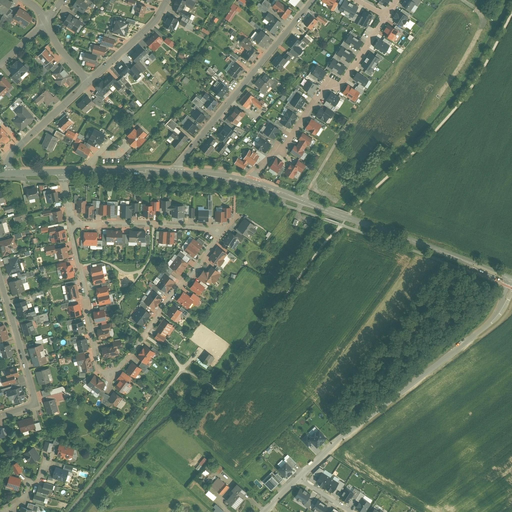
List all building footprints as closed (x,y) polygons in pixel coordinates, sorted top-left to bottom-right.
[(12,5),(4,0),(0,0),(0,10),(6,14),(9,9),(12,5)] [(79,0),(77,0),(73,6),(83,13),(88,6),(83,3),(79,0)] [(180,0),(178,5),(189,11),(194,2),(189,0),(184,0),(185,0),(184,0),(180,0)] [(256,7),(265,13),(271,4),(264,0),(263,0),(261,4),(259,3),(256,7)] [(337,0),(323,0),(322,3),(333,8),(337,0)] [(416,4),(410,0),(405,0),(401,5),(410,12),(416,4)] [(278,13),(276,14),(284,20),(291,11),(284,5),(283,6),(276,1),(271,7),(278,13)] [(351,4),(345,1),(339,9),(346,13),(351,4)] [(237,11),(239,13),(242,9),(233,3),(230,8),(231,8),(224,19),(230,22),(237,11)] [(146,7),(138,4),(135,15),(143,17),(146,7)] [(357,8),(351,4),(346,13),(352,17),(357,8)] [(189,11),(178,5),(174,12),(187,19),(191,12),(189,11)] [(31,18),(19,10),(15,17),(13,20),(26,27),(31,18)] [(367,28),(372,15),(363,11),(361,16),(357,14),(353,22),(367,28)] [(170,12),(166,19),(177,26),(181,19),(170,12)] [(269,23),(265,28),(274,35),(283,24),(269,13),(264,19),(269,23)] [(394,22),(403,28),(409,19),(400,13),(394,22)] [(82,22),(68,14),(61,25),(76,34),(82,22)] [(15,17),(11,15),(8,18),(6,22),(10,24),(13,20),(15,17)] [(326,22),(318,16),(316,19),(324,25),(326,22)] [(128,21),(113,17),(111,25),(126,29),(128,21)] [(316,22),(310,17),(303,25),(309,30),(316,22)] [(173,33),(177,26),(166,19),(162,26),(173,33)] [(126,29),(111,25),(109,32),(124,36),(126,29)] [(394,29),(388,25),(382,34),(392,41),(396,34),(400,36),(403,31),(396,26),(394,29)] [(260,32),(253,41),(262,48),(269,39),(260,32)] [(149,40),(146,42),(154,51),(157,48),(160,45),(159,43),(162,40),(156,33),(149,40)] [(356,38),(350,34),(345,42),(357,49),(362,42),(356,38)] [(115,40),(103,37),(101,44),(113,47),(115,40)] [(300,43),(293,37),(286,45),(299,55),(302,51),(297,47),(300,43)] [(175,44),(167,38),(164,42),(172,47),(175,44)] [(253,44),(245,38),(240,44),(248,50),(253,44)] [(372,47),(383,54),(391,43),(384,38),(381,40),(378,38),(372,47)] [(106,48),(94,45),(92,52),(104,55),(106,48)] [(146,53),(141,47),(133,54),(139,60),(146,53)] [(342,47),(337,54),(349,62),(354,55),(342,47)] [(251,64),(259,54),(252,48),(244,58),(251,64)] [(54,58),(45,49),(41,53),(38,56),(46,65),(54,58)] [(235,62),(238,57),(231,52),(227,57),(235,62)] [(97,57),(85,53),(83,60),(95,64),(97,57)] [(375,65),(379,59),(370,53),(366,59),(375,65)] [(279,55),(270,64),(279,72),(290,58),(287,56),(284,59),(279,55)] [(371,71),(375,65),(366,59),(362,65),(371,71)] [(27,70),(18,60),(13,64),(23,75),(27,70)] [(334,60),(329,67),(341,75),(346,68),(334,60)] [(124,63),(116,70),(123,77),(123,76),(128,72),(130,69),(124,63)] [(234,63),(226,73),(234,80),(243,70),(234,63)] [(12,64),(6,70),(17,82),(22,76),(12,64)] [(134,65),(130,69),(128,72),(136,80),(140,76),(139,74),(141,72),(141,73),(142,73),(134,65)] [(327,72),(316,65),(311,74),(321,80),(327,72)] [(70,76),(61,66),(54,73),(59,79),(57,81),(56,81),(60,86),(65,81),(69,85),(74,81),(70,77),(70,76)] [(214,66),(212,69),(209,67),(205,72),(212,76),(217,69),(214,66)] [(357,72),(353,79),(365,87),(369,80),(357,72)] [(110,74),(102,81),(109,90),(112,87),(116,91),(122,87),(110,74)] [(261,79),(270,87),(272,88),(276,84),(265,74),(261,79)] [(185,76),(181,81),(186,85),(190,80),(185,76)] [(270,87),(261,79),(259,77),(253,84),(264,93),(270,87)] [(11,88),(2,78),(0,79),(0,85),(0,86),(0,90),(4,96),(7,94),(6,92),(11,88)] [(317,85),(308,79),(302,89),(311,94),(317,85)] [(101,97),(109,90),(102,81),(93,88),(101,97)] [(215,87),(211,92),(221,100),(229,90),(221,84),(217,88),(215,87)] [(359,93),(348,86),(343,93),(354,100),(359,93)] [(46,89),(32,102),(38,108),(43,104),(47,108),(54,103),(55,104),(60,100),(55,95),(53,97),(46,89)] [(246,94),(239,103),(245,108),(250,102),(259,109),(262,105),(246,94)] [(295,94),(292,98),(302,105),(305,100),(300,97),(295,94)] [(87,95),(76,105),(85,114),(96,105),(87,95)] [(197,98),(192,103),(199,108),(202,104),(209,110),(215,104),(205,95),(200,101),(197,98)] [(299,109),(302,105),(292,98),(289,103),(295,106),(299,109)] [(128,105),(132,109),(136,105),(132,100),(128,105)] [(34,118),(23,106),(16,113),(18,112),(21,115),(14,122),(17,125),(21,130),(27,125),(34,118)] [(324,112),(319,109),(315,116),(325,123),(329,116),(331,118),(334,113),(326,108),(324,112)] [(197,109),(191,116),(199,123),(205,116),(197,109)] [(236,110),(228,121),(232,123),(233,122),(237,125),(245,114),(241,111),(240,113),(236,110)] [(288,110),(284,117),(293,123),(297,116),(291,113),(288,110)] [(66,116),(57,124),(64,131),(71,124),(72,123),(66,116)] [(289,129),(293,123),(284,117),(279,123),(283,126),(289,129)] [(189,118),(183,126),(191,133),(198,125),(189,118)] [(177,126),(170,120),(164,126),(171,132),(177,126)] [(279,123),(275,120),(273,124),(275,125),(281,129),(283,126),(279,123)] [(319,126),(311,120),(305,129),(315,136),(321,127),(319,126)] [(263,132),(267,136),(273,140),(279,131),(273,128),(268,124),(263,132)] [(232,131),(226,125),(216,136),(224,143),(230,138),(233,140),(237,136),(232,131)] [(0,148),(5,144),(11,139),(8,136),(9,135),(1,126),(0,126),(0,148)] [(239,137),(244,131),(236,127),(232,131),(237,136),(239,137)] [(106,136),(92,128),(86,139),(99,147),(106,136)] [(134,128),(127,137),(130,140),(127,143),(133,148),(136,145),(138,147),(145,139),(143,137),(145,134),(139,128),(137,131),(134,128)] [(65,136),(56,131),(53,137),(57,139),(70,145),(73,140),(65,136)] [(75,135),(67,131),(65,136),(73,140),(75,135)] [(174,140),(171,144),(177,150),(187,138),(180,132),(178,134),(174,131),(169,136),(174,140)] [(313,140),(302,133),(297,140),(300,142),(298,144),(305,148),(306,146),(308,147),(313,140)] [(53,137),(46,134),(40,147),(51,152),(57,139),(53,137)] [(210,137),(199,150),(207,157),(215,148),(210,144),(213,140),(210,137)] [(260,139),(257,142),(268,150),(271,146),(264,140),(261,137),(260,139)] [(257,142),(253,147),(263,155),(268,150),(257,142)] [(80,143),(74,153),(86,160),(92,150),(80,143)] [(222,143),(215,151),(220,155),(226,147),(222,143)] [(290,153),(300,159),(304,153),(302,152),(304,149),(298,145),(296,148),(295,147),(290,153)] [(237,157),(233,164),(243,171),(248,163),(252,166),(258,157),(249,150),(242,160),(237,157)] [(283,164),(275,159),(269,169),(276,174),(281,167),(283,164)] [(290,164),(283,174),(292,180),(297,171),(300,173),(305,167),(298,162),(295,167),(290,164)] [(37,188),(26,190),(28,201),(39,198),(37,188)] [(56,191),(44,194),(46,204),(58,202),(56,191)] [(77,200),(76,213),(83,213),(84,201),(77,200)] [(151,206),(143,206),(143,217),(151,217),(151,210),(158,210),(159,202),(151,202),(151,206)] [(171,202),(161,202),(161,212),(170,212),(171,217),(183,217),(183,206),(171,206),(171,202)] [(130,206),(119,206),(119,217),(130,218),(130,211),(138,211),(138,203),(130,203),(130,206)] [(114,216),(114,205),(106,205),(106,215),(114,216)] [(84,206),(84,218),(91,218),(92,206),(84,206)] [(61,207),(42,211),(43,217),(51,215),(53,223),(64,220),(61,207)] [(223,210),(214,210),(214,221),(225,221),(225,217),(228,217),(227,207),(223,207),(223,210)] [(207,211),(198,211),(198,221),(207,221),(207,211)] [(15,224),(23,221),(21,215),(13,217),(15,224)] [(253,232),(257,227),(244,217),(240,223),(253,232)] [(249,238),(253,232),(240,223),(236,229),(249,238)] [(65,230),(59,231),(53,232),(54,238),(53,238),(53,242),(55,241),(55,242),(67,239),(65,230)] [(229,230),(219,243),(228,250),(235,240),(240,243),(242,239),(229,230)] [(120,242),(120,231),(112,231),(112,242),(120,242)] [(165,231),(158,231),(157,243),(165,243),(165,231)] [(173,231),(165,231),(165,243),(172,244),(173,231)] [(193,237),(188,244),(198,252),(204,245),(193,237)] [(13,239),(0,242),(0,247),(2,256),(11,253),(10,250),(16,248),(14,241),(14,238),(13,239)] [(65,242),(43,247),(46,257),(56,255),(57,260),(69,257),(65,242)] [(188,244),(182,251),(193,259),(198,252),(188,244)] [(226,254),(218,248),(209,260),(218,266),(226,254)] [(236,258),(229,253),(227,256),(233,261),(236,258)] [(177,255),(173,261),(184,270),(189,264),(177,255)] [(7,260),(9,264),(5,266),(8,276),(23,271),(19,257),(7,260)] [(66,261),(55,264),(56,271),(60,270),(62,279),(75,276),(72,265),(67,266),(66,261)] [(173,261),(168,268),(179,276),(184,270),(173,261)] [(89,267),(91,276),(104,273),(102,265),(89,267)] [(219,274),(210,267),(206,273),(202,270),(196,279),(204,284),(206,280),(212,284),(219,274)] [(91,276),(92,285),(106,282),(104,273),(91,276)] [(163,273),(159,279),(171,288),(176,282),(163,273)] [(20,279),(8,283),(11,295),(23,291),(20,279)] [(159,279),(154,286),(166,295),(171,288),(159,279)] [(195,280),(188,290),(198,297),(205,288),(195,280)] [(77,284),(64,287),(67,300),(79,298),(77,284)] [(108,285),(94,288),(96,297),(110,295),(108,285)] [(151,289),(146,295),(158,305),(163,298),(151,289)] [(183,291),(175,301),(188,310),(196,300),(183,291)] [(110,295),(96,297),(98,306),(112,304),(110,295)] [(146,295),(141,301),(153,311),(158,305),(146,295)] [(14,303),(16,309),(26,306),(25,300),(14,303)] [(79,303),(67,306),(70,318),(82,315),(79,303)] [(173,305),(165,315),(175,323),(183,313),(173,305)] [(16,309),(18,315),(28,313),(26,306),(16,309)] [(151,315),(140,306),(135,312),(147,321),(151,315)] [(105,309),(91,312),(94,324),(107,321),(105,309)] [(147,321),(135,312),(131,318),(142,327),(147,321)] [(163,318),(154,330),(157,332),(166,339),(175,328),(163,318)] [(32,321),(20,325),(24,337),(36,333),(32,321)] [(83,321),(70,323),(73,335),(85,333),(83,321)] [(100,329),(95,330),(97,340),(111,338),(109,329),(111,329),(110,322),(99,325),(100,329)] [(0,333),(0,340),(8,338),(6,331),(0,333)] [(157,332),(153,337),(161,344),(164,341),(166,339),(157,332)] [(77,336),(65,338),(67,346),(73,345),(75,353),(85,351),(82,338),(78,339),(77,336)] [(112,347),(100,349),(102,360),(122,356),(121,349),(124,348),(123,340),(112,342),(112,347)] [(43,344),(28,348),(33,367),(48,363),(43,344)] [(8,345),(0,347),(0,352),(2,359),(12,355),(8,345)] [(143,345),(139,351),(150,358),(154,353),(143,345)] [(139,351),(135,356),(146,364),(150,358),(139,351)] [(85,352),(74,355),(76,365),(80,364),(82,374),(93,372),(89,356),(86,357),(85,352)] [(201,362),(208,367),(214,358),(208,353),(201,362)] [(131,362),(124,371),(134,378),(141,369),(131,362)] [(2,369),(4,376),(5,378),(14,376),(18,374),(15,365),(2,369)] [(46,368),(34,372),(38,385),(50,381),(46,368)] [(84,385),(90,390),(98,380),(93,375),(84,385)] [(117,383),(114,387),(124,395),(132,386),(119,375),(114,380),(117,383)] [(16,383),(14,376),(5,378),(4,376),(0,376),(0,380),(2,387),(16,383)] [(90,390),(95,395),(104,385),(98,380),(90,390)] [(19,386),(5,390),(8,401),(12,399),(14,404),(24,401),(19,386)] [(122,399),(113,393),(107,401),(115,407),(122,399)] [(55,399),(42,402),(46,414),(58,411),(55,399)] [(33,416),(16,420),(19,433),(36,429),(33,416)] [(310,439),(309,440),(312,443),(317,448),(327,439),(319,430),(310,439)] [(309,440),(310,439),(306,435),(301,440),(308,447),(312,443),(309,440)] [(74,450),(59,446),(45,442),(43,450),(50,452),(52,447),(58,449),(56,457),(71,461),(74,450)] [(33,446),(21,453),(29,466),(41,458),(33,446)] [(199,472),(208,461),(204,457),(195,468),(199,472)] [(17,462),(10,466),(16,475),(22,471),(17,462)] [(286,463),(278,470),(285,478),(293,470),(286,463)] [(64,471),(55,469),(52,479),(66,482),(68,473),(71,474),(73,468),(65,466),(64,471)] [(322,472),(323,473),(324,470),(319,467),(313,474),(319,477),(322,472)] [(272,472),(261,483),(271,493),(284,480),(277,473),(275,475),(272,472)] [(316,482),(324,487),(330,478),(323,473),(322,472),(319,477),(316,482)] [(21,479),(9,475),(6,488),(17,491),(21,479)] [(229,487),(218,478),(210,486),(221,496),(229,487)] [(338,482),(330,478),(324,487),(332,492),(335,488),(339,483),(338,482)] [(339,480),(338,482),(339,483),(335,488),(340,491),(345,483),(339,480)] [(42,487),(38,486),(36,494),(48,497),(49,492),(51,493),(53,487),(42,484),(42,487)] [(246,493),(237,484),(231,491),(233,493),(225,502),(234,510),(243,500),(242,498),(246,493)] [(311,495),(300,488),(294,497),(305,504),(311,495)] [(352,492),(346,488),(340,497),(348,503),(352,497),(354,494),(352,492)] [(356,499),(360,492),(354,488),(352,492),(354,494),(352,497),(356,499)] [(356,499),(359,501),(362,498),(363,498),(365,495),(360,492),(356,499)] [(46,497),(34,494),(32,502),(35,503),(35,506),(45,509),(46,505),(44,505),(46,497)] [(363,498),(362,498),(359,501),(355,507),(362,511),(365,511),(371,503),(363,498)] [(323,511),(326,508),(316,502),(312,509),(317,511),(323,511)]
